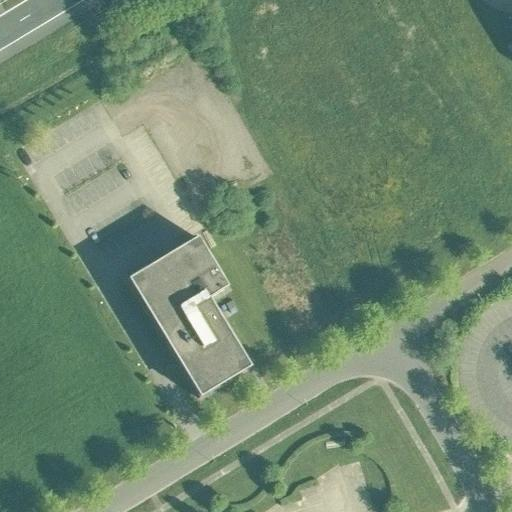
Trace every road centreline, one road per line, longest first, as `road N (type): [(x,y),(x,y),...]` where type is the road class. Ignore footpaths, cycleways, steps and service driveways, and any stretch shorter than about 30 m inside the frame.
road 1 (residential): [(389,336),(104,511)]
road 2 (residential): [(487,511),(389,336)]
road 3 (residential): [(511,264),(389,336)]
